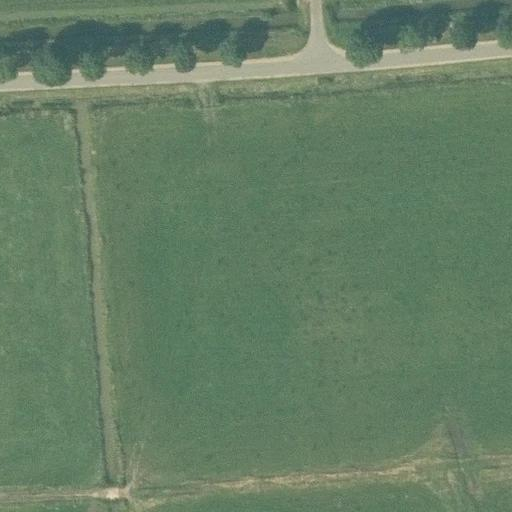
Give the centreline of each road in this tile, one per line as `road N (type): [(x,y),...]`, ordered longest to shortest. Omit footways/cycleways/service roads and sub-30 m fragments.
road 1 (unclassified): [(0,83),(321,66)]
road 2 (unclassified): [(511,48),(321,66)]
